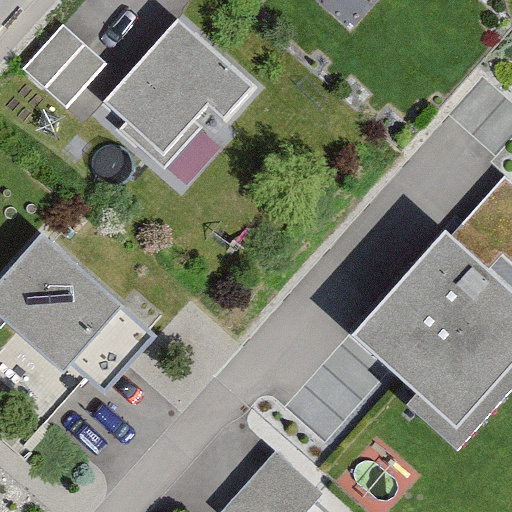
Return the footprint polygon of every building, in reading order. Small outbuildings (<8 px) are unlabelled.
[(179,16),(104,103),(160,148),(206,99),(224,111),(251,77),(179,16)] [(63,22),(22,67),(66,104),(104,58),(63,22)] [(511,289),(441,229),(347,335),(455,427),(511,362),(511,289)] [(146,325),(47,238),(0,290),(0,310),(90,389),(146,325)] [(302,511),(319,493),(280,458),(230,511),(302,511)]
